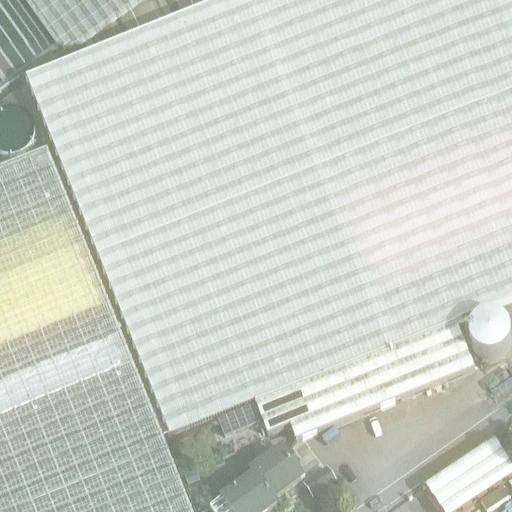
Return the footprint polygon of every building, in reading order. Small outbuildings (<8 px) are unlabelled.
[(511,0),(229,0),(27,82),(28,84),(170,440),(255,406),(456,326),(511,303),(511,0)] [(28,0),(64,49),(132,0),(28,0)] [(37,132),(37,131),(37,127),(36,122),(34,118),(30,114),(24,109),(18,107),(13,106),(8,107),(4,108),(0,110),(0,152),(1,153),(6,155),(11,156),(15,156),(21,155),(25,153),(29,150),(33,146),(35,141),(37,136),(37,132)] [(0,511),(190,511),(47,154),(0,172),(0,511)] [(456,326),(255,406),(268,438),(290,429),(296,445),(475,373),(456,326)] [(253,410),(218,424),(224,440),(259,426),(253,410)] [(511,468),(495,442),(479,453),(425,490),(439,511),(464,511),(511,479),(511,468)] [(275,503),(303,484),(282,454),(254,474),(258,478),(223,503),(229,511),(273,511),(279,508),(275,503)] [(336,484),(327,470),(303,487),(313,501),(336,484)] [(196,473),(184,477),(188,488),(200,483),(196,473)] [(502,491),(480,505),(484,511),(491,511),(508,501),(502,491)]
